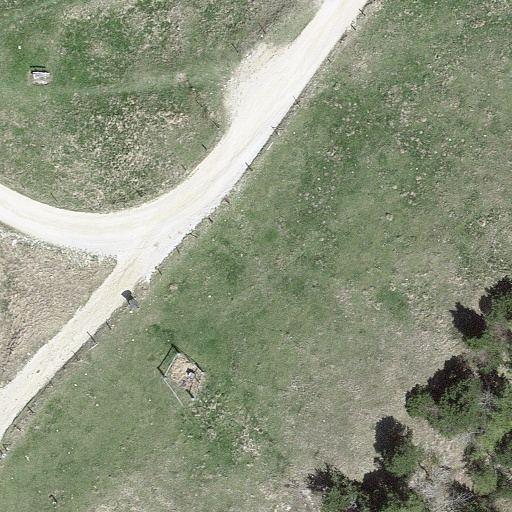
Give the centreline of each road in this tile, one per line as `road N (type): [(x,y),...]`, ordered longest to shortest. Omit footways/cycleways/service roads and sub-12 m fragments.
road 1 (unclassified): [(0,206),(63,228),(163,231),(264,128),(349,0)]
road 2 (track): [(0,413),(163,231)]
